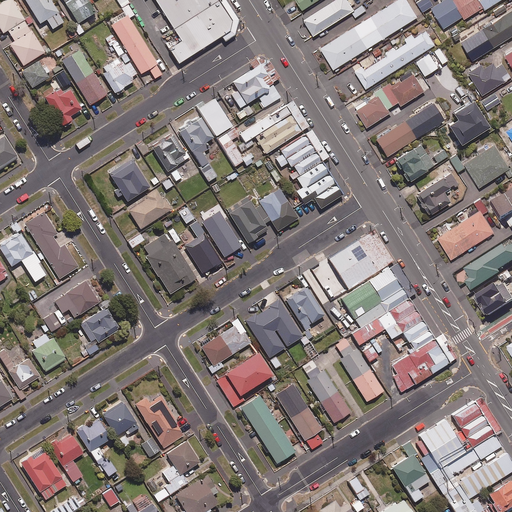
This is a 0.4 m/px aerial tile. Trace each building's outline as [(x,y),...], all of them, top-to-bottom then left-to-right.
[(44,52),(13,0),(5,0),(0,3),(0,27),(3,32),(7,30),(14,41),(10,43),(23,65),(44,52)] [(64,21),(51,0),(25,0),(39,23),(46,18),(52,28),(64,21)] [(88,0),(68,0),(65,2),(68,7),(66,8),(76,24),(96,11),(88,0)] [(233,7),(228,0),(165,0),(184,28),(172,36),(181,50),(232,18),(233,7)] [(315,0),(296,0),(302,9),(315,0)] [(354,2),(352,0),(333,0),(303,19),(312,35),(353,10),(350,5),(354,2)] [(416,16),(406,0),(396,0),(319,48),(332,69),(416,16)] [(433,5),(429,0),(418,0),(415,2),(421,12),(433,5)] [(451,0),(442,0),(431,7),(443,27),(462,16),(451,0)] [(483,7),(478,0),(451,0),(462,16),(463,19),(480,8),(483,7)] [(478,0),(483,7),(484,9),(498,0),(478,0)] [(128,3),(121,7),(124,11),(108,21),(147,83),(163,73),(129,17),(134,14),(128,3)] [(365,10),(361,5),(351,12),(355,17),(365,10)] [(511,34),(511,9),(461,42),(472,60),(511,34)] [(79,23),(73,26),(79,35),(84,31),(79,23)] [(434,44),(425,30),(413,38),(411,35),(404,40),(405,42),(395,49),(394,47),(384,53),(386,55),(364,69),(362,66),(354,71),(365,88),(434,44)] [(137,73),(118,41),(112,44),(119,57),(105,66),(107,70),(103,73),(115,92),(134,80),(132,76),(137,73)] [(447,60),(439,47),(434,51),(441,64),(447,60)] [(107,94),(80,50),(62,60),(89,105),(107,94)] [(437,67),(429,54),(416,62),(424,75),(437,67)] [(277,65),(272,56),(233,82),(235,85),(228,90),(240,108),(258,96),(264,107),(280,96),(271,82),(280,77),(273,67),(277,65)] [(48,77),(39,61),(22,71),(32,87),(48,77)] [(51,67),(54,73),(62,68),(58,62),(51,67)] [(495,67),(492,62),(483,68),(481,64),(468,72),(482,94),(510,77),(502,63),(495,67)] [(70,82),(64,70),(55,75),(61,87),(70,82)] [(365,127),(390,112),(388,109),(398,102),(400,106),(424,91),(413,73),(395,85),(392,81),(372,93),(374,96),(354,109),(365,127)] [(60,88),(44,98),(61,125),(72,119),(70,116),(82,108),(70,89),(63,93),(60,88)] [(500,101),(495,93),(482,101),(487,109),(500,101)] [(232,125),(215,98),(198,109),(215,136),(232,125)] [(255,136),(266,153),(309,126),(293,100),(240,133),(246,142),(255,136)] [(487,128),(470,101),(451,113),(455,120),(447,126),(459,146),(487,128)] [(443,121),(431,103),(373,139),(384,157),(443,121)] [(253,112),(250,106),(236,113),(239,119),(253,112)] [(201,167),(208,162),(202,152),(210,147),(206,141),(213,137),(200,117),(179,130),(201,167)] [(239,135),(235,128),(218,139),(234,166),(243,160),(231,140),(239,135)] [(188,157),(173,134),(153,147),(168,170),(188,157)] [(297,176),(323,160),(306,134),(279,150),(282,154),(276,158),(282,167),(290,162),(295,171),(289,175),(292,179),(297,176)] [(0,137),(0,167),(18,156),(4,135),(0,137)] [(149,151),(143,142),(137,146),(142,155),(149,151)] [(429,159),(418,144),(394,161),(408,182),(447,155),(443,150),(429,159)] [(509,168),(494,144),(464,163),(478,187),(509,168)] [(464,167),(456,155),(449,159),(457,171),(464,167)] [(150,186),(131,157),(108,173),(127,201),(150,186)] [(344,194),(323,160),(297,176),(304,187),(298,191),(305,203),(314,197),(321,207),(344,194)] [(208,162),(201,167),(200,168),(208,181),(217,176),(208,162)] [(155,178),(147,166),(142,169),(150,181),(155,178)] [(443,193),(456,185),(449,173),(416,195),(429,215),(449,203),(443,193)] [(298,217),(279,188),(258,201),(278,230),(298,217)] [(163,199),(156,189),(145,196),(147,198),(129,210),(141,228),(171,208),(165,198),(163,199)] [(511,192),(491,205),(501,221),(506,218),(511,228),(511,227),(511,192)] [(267,228),(247,196),(227,209),(248,243),(257,237),(256,235),(267,228)] [(487,210),(480,199),(473,203),(478,211),(436,237),(450,259),(493,232),(482,214),(487,210)] [(194,218),(187,207),(179,212),(186,223),(194,218)] [(57,233),(44,212),(25,223),(59,278),(78,266),(64,244),(60,247),(53,236),(57,233)] [(213,231),(204,216),(199,219),(223,259),(242,247),(227,222),(213,231)] [(199,235),(195,228),(186,233),(191,241),(185,244),(202,273),(221,261),(203,232),(199,235)] [(392,261),(373,231),(314,267),(333,298),(392,261)] [(33,252),(20,232),(0,244),(0,248),(11,266),(33,252)] [(170,240),(165,233),(144,246),(149,254),(147,256),(170,294),(196,277),(172,239),(170,240)] [(144,240),(140,234),(129,241),(133,247),(144,240)] [(511,262),(511,242),(511,241),(465,270),(470,279),(468,281),(473,290),(500,273),(499,271),(511,262)] [(0,279),(9,274),(0,261),(0,279)] [(376,317),(407,298),(415,293),(395,263),(339,299),(352,320),(354,319),(359,328),(376,317)] [(101,300),(87,279),(55,301),(62,312),(68,308),(74,317),(101,300)] [(511,302),(511,295),(501,280),(472,299),(486,319),(511,302)] [(335,328),(306,285),(285,299),(306,330),(317,322),(325,334),(335,328)] [(37,297),(33,290),(26,294),(31,301),(37,297)] [(383,329),(414,309),(407,298),(376,317),(383,329)] [(269,357),(284,347),(274,330),(276,329),(287,345),(302,336),(279,300),(246,321),(269,357)] [(119,328),(105,307),(80,323),(91,340),(80,348),(86,357),(98,348),(95,344),(119,328)] [(400,332),(420,320),(414,309),(383,329),(390,339),(400,332)] [(61,325),(53,313),(44,318),(51,331),(61,325)] [(383,329),(376,317),(359,328),(351,333),(358,345),(383,329)] [(251,342),(237,318),(231,322),(234,326),(201,346),(212,364),(208,367),(212,373),(223,366),(220,361),(251,342)] [(407,343),(427,331),(420,320),(400,332),(407,343)] [(48,329),(45,323),(36,328),(39,334),(48,329)] [(407,343),(413,352),(432,339),(427,331),(407,343)] [(49,340),(45,334),(32,342),(36,348),(32,351),(45,371),(66,357),(53,337),(49,340)] [(432,339),(413,352),(390,366),(396,375),(391,378),(400,392),(405,389),(456,357),(441,334),(432,339)] [(352,351),(344,338),(334,344),(342,356),(338,358),(366,401),(382,391),(356,349),(352,351)] [(376,356),(370,346),(361,351),(368,361),(376,356)] [(15,366),(4,349),(0,351),(0,357),(21,388),(40,375),(28,358),(15,366)] [(272,374),(258,352),(216,379),(233,406),(244,399),(241,395),(272,374)] [(276,355),(270,359),(275,368),(282,364),(276,355)] [(320,372),(312,360),(301,367),(310,380),(308,381),(334,422),(351,412),(324,369),(320,372)] [(0,405),(12,398),(0,378),(0,405)] [(322,429),(292,384),(276,395),(311,449),(322,442),(316,433),(322,429)] [(295,451),(260,395),(241,407),(277,463),(295,451)] [(184,435),(159,396),(149,402),(146,397),(135,404),(163,448),(184,435)] [(456,436),(465,450),(499,429),(479,397),(451,414),(462,432),(456,436)] [(139,426),(123,402),(103,415),(117,437),(126,432),(127,434),(139,426)] [(75,429),(77,431),(95,461),(105,455),(99,446),(111,439),(99,419),(87,426),(85,423),(75,429)] [(417,436),(437,468),(463,452),(443,420),(417,436)] [(83,453),(70,433),(50,445),(72,481),(82,475),(72,459),(83,453)] [(477,459),(478,461),(501,446),(494,434),(470,449),(477,459)] [(160,450),(151,437),(141,444),(150,456),(160,450)] [(169,482),(182,473),(200,461),(186,440),(167,453),(174,464),(162,472),(169,482)] [(416,453),(408,442),(401,447),(407,457),(390,468),(413,502),(422,496),(416,488),(428,481),(412,456),(416,453)] [(477,459),(470,449),(445,465),(452,475),(477,459)] [(30,454),(19,462),(45,500),(67,485),(44,451),(33,459),(30,454)] [(511,463),(505,452),(456,482),(467,499),(511,469),(511,463)] [(109,476),(118,471),(110,458),(108,460),(105,455),(95,461),(101,471),(104,469),(109,476)] [(456,482),(452,475),(445,465),(429,475),(452,511),(475,511),(470,505),(467,499),(456,482)] [(182,473),(169,482),(170,484),(154,495),(158,501),(188,482),(182,473)] [(218,491),(207,475),(175,495),(184,509),(178,511),(206,511),(219,504),(213,494),(218,491)] [(360,499),(370,493),(365,486),(363,488),(356,477),(349,482),(360,499)] [(499,511),(511,504),(511,482),(510,479),(485,495),(495,511),(499,511)] [(119,500),(111,488),(102,494),(110,506),(119,500)] [(70,511),(85,503),(79,493),(48,511),(70,511)] [(412,511),(403,497),(380,511),(412,511)] [(364,507),(359,499),(351,504),(356,511),(364,507)] [(340,507),(335,500),(319,510),(320,511),(352,511),(347,503),(340,507)] [(470,505),(475,511),(490,511),(487,505),(482,508),(477,500),(470,505)] [(139,511),(136,511),(132,504),(127,507),(129,511),(158,511),(153,503),(139,511)]
